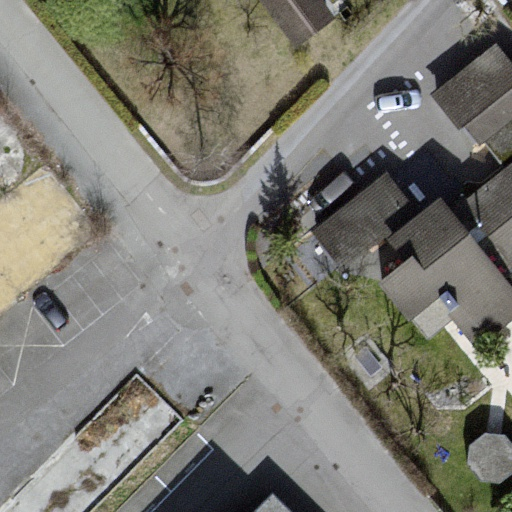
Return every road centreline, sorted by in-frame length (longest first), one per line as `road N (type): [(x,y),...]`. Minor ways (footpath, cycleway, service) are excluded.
road 1 (residential): [(196,263),(436,0)]
road 2 (residential): [(196,263),(0,12)]
road 3 (residential): [(394,511),(196,263)]
road 4 (unknown): [(0,447),(196,263)]
